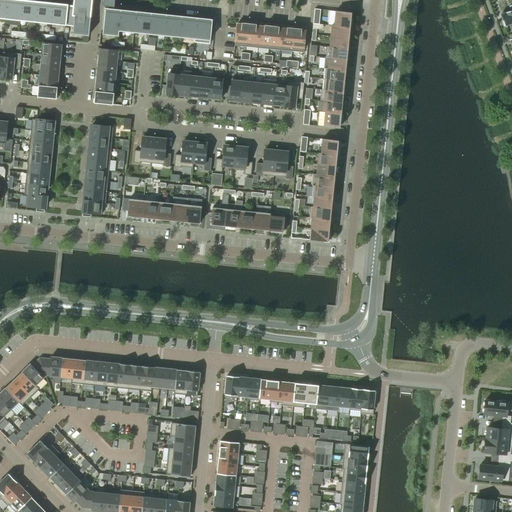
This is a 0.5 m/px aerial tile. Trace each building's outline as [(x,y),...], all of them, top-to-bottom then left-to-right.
[(20,20),(22,1),(21,1),(21,3),(7,2),(6,0),(4,18),(5,18),(19,19),(19,20),(20,20)] [(67,7),(66,15),(90,17),(92,2),(73,0),(72,8),(67,7)] [(35,21),(37,3),(36,3),(36,5),(22,3),(22,1),(20,20),(20,19),(34,21),(35,21)] [(50,23),(52,4),(51,6),(37,5),(37,3),(35,21),(50,22),(50,23)] [(66,15),(67,7),(67,6),(66,6),(66,8),(52,7),(52,4),(50,23),(65,24),(65,25),(66,15)] [(504,26),(506,26),(511,23),(511,4),(509,6),(511,10),(502,14),(504,20),(502,21),(504,26)] [(303,17),(304,11),(290,8),(289,15),(303,17)] [(332,25),(350,27),(350,26),(352,27),(352,18),(349,18),(350,12),(335,11),(334,25),(332,25)] [(118,34),(120,14),(104,12),(102,33),(118,34)] [(120,13),(118,35),(119,30),(134,31),(135,15),(120,13)] [(90,17),(66,15),(65,25),(66,25),(66,24),(73,25),(72,34),(73,34),(73,31),(88,33),(88,36),(90,17)] [(135,15),(134,31),(149,33),(150,17),(135,15)] [(164,34),(166,18),(150,17),(149,33),(164,34)] [(179,36),(181,20),(166,18),(164,34),(179,36)] [(196,21),(181,20),(179,36),(194,37),(194,42),(196,21)] [(196,21),(194,42),(209,44),(212,23),(196,21)] [(246,47),(249,24),(242,23),(241,24),(237,24),(234,45),(246,47)] [(256,25),(249,24),(246,47),(258,48),(260,26),(255,26),(256,25)] [(264,27),(260,26),(258,48),(269,49),(271,26),(264,25),(264,27)] [(332,25),(330,36),(348,38),(350,27),(332,25)] [(269,49),(280,50),(283,28),(278,28),(278,27),(271,26),(269,49)] [(287,29),(283,28),(280,50),(292,51),(294,29),(287,28),(287,29)] [(301,29),(294,29),(292,51),(304,52),(304,46),(306,32),(306,31),(301,30),(301,29)] [(327,46),(327,47),(347,49),(348,38),(330,36),(329,46),(327,46)] [(42,53),(60,55),(61,44),(43,42),(42,53)] [(346,60),(347,49),(327,47),(326,57),(325,57),(346,60)] [(99,48),(98,59),(117,61),(118,50),(99,48)] [(3,52),(1,78),(12,79),(14,53),(3,52)] [(60,55),(42,53),(40,64),(59,66),(60,55)] [(325,57),(323,68),(345,70),(346,60),(325,57)] [(117,61),(98,59),(97,70),(116,72),(117,61)] [(39,75),(58,77),(59,66),(40,64),(39,75)] [(324,79),(344,81),(345,70),(323,68),(325,69),(324,79)] [(97,70),(96,81),(115,83),(116,72),(97,70)] [(177,95),(179,70),(179,74),(168,73),(166,94),(177,95)] [(179,70),(177,95),(178,95),(188,96),(190,71),(179,70)] [(190,71),(188,96),(199,97),(201,75),(200,75),(200,77),(190,76),(191,71),(190,71)] [(38,86),(57,88),(58,77),(39,75),(38,86)] [(210,98),(212,76),(201,75),(199,97),(210,98)] [(212,76),(210,98),(220,99),(223,77),(212,76)] [(240,101),(242,79),(231,78),(229,100),(240,101)] [(242,79),(240,101),(251,102),(253,80),(242,79)] [(251,102),(262,103),(264,79),(264,81),(253,80),(251,102)] [(262,103),(273,105),(275,80),(264,79),(262,103)] [(321,89),(321,90),(343,92),(344,81),(324,79),(322,89),(321,89)] [(275,80),(273,105),(283,106),(286,86),(285,85),(285,86),(275,85),(276,80),(275,80)] [(96,81),(95,92),(113,94),(115,83),(96,81)] [(57,88),(38,86),(37,97),(56,99),(57,88)] [(286,86),(283,106),(294,108),(297,87),(286,86)] [(342,103),(343,92),(321,90),(320,100),(342,103)] [(113,94),(95,92),(93,103),(112,105),(113,94)] [(324,101),(323,111),(341,113),(342,103),(320,100),(320,101),(324,101)] [(341,113),(323,111),(322,112),(325,112),(323,126),(338,128),(338,122),(341,123),(342,114),(340,114),(341,113)] [(131,119),(124,118),(123,129),(130,130),(131,119)] [(52,132),(54,121),(32,119),(31,130),(52,132)] [(91,125),(90,136),(112,138),(113,127),(91,125)] [(31,130),(29,141),(51,143),(52,132),(31,130)] [(111,149),(112,138),(90,136),(89,147),(111,149)] [(151,163),(154,138),(142,137),(141,151),(134,150),(133,163),(140,163),(140,162),(151,163)] [(166,139),(154,138),(151,163),(163,165),(163,166),(169,166),(171,154),(164,153),(166,139)] [(318,153),(336,155),(336,154),(338,154),(339,146),(336,146),(337,140),(322,139),(321,153),(318,153)] [(50,154),(51,143),(29,141),(28,152),(50,154)] [(192,168),(195,142),(183,141),(181,155),(175,154),(174,167),(181,168),(181,166),(192,168)] [(195,142),(192,168),(193,163),(204,164),(204,170),(210,171),(211,158),(205,157),(206,143),(195,142)] [(233,169),(235,146),(224,145),(222,159),(216,158),(214,171),(222,172),(222,166),(233,167),(232,169),(233,169)] [(235,146),(233,169),(244,171),(244,174),(251,175),(252,162),(246,162),(247,147),(235,146)] [(89,147),(88,158),(110,160),(111,149),(89,147)] [(273,176),(276,150),(264,149),(263,163),(256,163),(255,175),(262,176),(262,175),(273,176)] [(276,150),(273,176),(285,177),(285,178),(292,179),(293,166),(286,166),(288,152),(276,150)] [(49,165),(50,154),(28,152),(27,162),(49,165)] [(336,155),(318,153),(317,164),(335,166),(336,155)] [(109,171),(110,160),(88,158),(87,168),(109,171)] [(49,165),(27,162),(26,173),(48,175),(49,165)] [(335,166),(317,164),(316,174),(312,174),(334,177),(335,166)] [(109,171),(87,168),(86,179),(107,182),(109,171)] [(25,184),(47,186),(48,175),(26,173),(25,184)] [(312,174),(311,185),(333,187),(334,177),(312,174)] [(107,182),(86,179),(84,190),(106,192),(107,182)] [(24,195),(26,195),(46,197),(47,186),(25,184),(24,195)] [(333,187),(311,185),(311,186),(312,186),(311,196),(332,198),(333,187)] [(105,203),(106,192),(84,190),(83,201),(103,203),(105,203)] [(44,212),(46,197),(26,195),(25,206),(36,207),(35,211),(44,212)] [(310,206),(310,207),(331,209),(332,198),(311,196),(311,197),(314,197),(313,207),(310,206)] [(127,216),(141,217),(143,200),(129,199),(127,216)] [(157,202),(143,200),(141,217),(155,219),(157,202)] [(103,203),(83,201),(82,216),(91,217),(91,213),(102,214),(103,203)] [(172,203),(157,202),(155,219),(170,220),(172,203)] [(186,205),(172,203),(170,220),(184,222),(186,205)] [(201,206),(186,205),(184,222),(199,223),(201,206)] [(225,226),(227,209),(212,207),(210,224),(225,226)] [(331,209),(310,207),(309,218),(330,220),(331,209)] [(227,209),(225,226),(240,227),(241,210),(227,209)] [(241,210),(240,227),(254,229),(256,212),(241,210)] [(270,213),(256,212),(254,229),(268,230),(270,212),(270,213)] [(270,212),(268,230),(283,232),(285,214),(270,212)] [(312,218),(310,229),(329,230),(330,220),(309,218),(312,218)] [(309,240),(327,242),(329,230),(310,229),(309,240)] [(50,359),(39,358),(46,375),(60,377),(62,358),(50,356),(50,359)] [(30,364),(21,372),(35,386),(35,385),(46,375),(39,358),(32,365),(30,364)] [(62,358),(60,377),(71,378),(72,378),(74,359),(62,358)] [(71,378),(71,383),(83,384),(85,360),(74,359),(72,378),(71,378)] [(85,360),(83,384),(94,385),(96,361),(85,360)] [(96,361),(94,385),(105,386),(108,362),(96,361)] [(108,362),(105,386),(117,388),(119,363),(108,362)] [(119,363),(117,388),(128,389),(130,365),(119,363)] [(130,365),(128,389),(139,390),(142,366),(130,365)] [(142,366),(139,390),(151,391),(151,389),(153,367),(142,366)] [(153,367),(151,389),(159,389),(161,368),(153,367)] [(161,368),(159,389),(166,390),(169,369),(161,368)] [(169,369),(166,390),(174,391),(176,369),(169,369)] [(174,391),(173,393),(185,395),(188,371),(176,369),(174,391)] [(188,371),(185,395),(197,396),(200,372),(188,371)] [(21,372),(13,380),(30,397),(39,389),(35,385),(35,386),(21,372)] [(226,375),(224,397),(236,398),(237,396),(236,396),(238,377),(226,375)] [(238,377),(236,396),(237,396),(247,397),(249,378),(238,377)] [(247,397),(247,399),(259,400),(259,398),(261,379),(249,378),(247,397)] [(261,379),(259,398),(270,399),(272,380),(261,379)] [(13,380),(5,388),(19,402),(18,402),(22,405),(30,397),(13,380)] [(270,399),(269,401),(281,403),(283,381),(272,380),(270,399)] [(281,403),(280,405),(292,406),(295,382),(294,382),(283,381),(281,403)] [(295,382),(292,406),(304,407),(305,403),(304,403),(306,384),(295,382)] [(306,384),(304,403),(305,403),(316,404),(318,385),(306,384)] [(318,385),(316,404),(327,405),(329,386),(318,385)] [(329,386),(327,405),(338,406),(340,387),(329,386)] [(340,387),(338,406),(349,407),(350,407),(351,388),(340,387)] [(5,388),(0,392),(0,398),(11,409),(18,402),(19,402),(5,388)] [(349,407),(349,410),(360,411),(361,411),(363,390),(351,388),(350,407),(349,407)] [(360,411),(360,413),(372,415),(375,390),(363,389),(363,390),(361,411),(360,411)] [(0,413),(3,417),(3,416),(11,409),(0,398),(0,413)] [(505,401),(499,400),(499,402),(485,400),(483,414),(498,415),(497,422),(510,423),(511,416),(506,415),(507,402),(505,402),(505,401)] [(510,423),(497,422),(501,422),(500,428),(487,427),(485,439),(511,442),(511,443),(511,442),(511,422),(510,423)] [(170,436),(174,437),(174,436),(194,438),(195,425),(171,423),(170,436)] [(173,448),(173,449),(192,451),(194,438),(174,436),(174,437),(173,448)] [(42,439),(26,454),(34,462),(50,447),(49,446),(42,439)] [(510,462),(511,461),(511,454),(510,454),(511,443),(511,442),(485,439),(485,440),(485,439),(484,451),(484,452),(497,453),(497,459),(495,459),(495,460),(510,461),(510,462)] [(220,440),(219,452),(237,454),(239,442),(220,440)] [(345,444),(343,456),(367,459),(369,446),(365,446),(345,444)] [(50,447),(34,462),(42,470),(56,456),(56,457),(59,453),(51,445),(49,446),(50,447)] [(168,448),(167,461),(191,463),(192,451),(173,449),(173,448),(168,448)] [(219,452),(218,462),(236,464),(237,454),(219,452)] [(56,456),(42,470),(49,477),(63,464),(56,457),(56,456)] [(343,456),(342,469),(343,469),(343,468),(366,471),(367,459),(343,456)] [(492,479),(492,481),(499,482),(499,480),(508,481),(510,462),(510,461),(495,460),(494,466),(480,465),(478,478),(492,479)] [(167,461),(166,474),(190,476),(191,463),(167,461)] [(63,464),(49,477),(55,483),(69,469),(69,470),(71,468),(64,462),(63,464)] [(218,462),(216,473),(235,475),(236,464),(218,462)] [(343,469),(342,480),(365,483),(366,471),(343,468),(343,469)] [(69,469),(55,483),(60,489),(74,475),(69,470),(69,469)] [(8,473),(0,481),(0,496),(0,497),(16,482),(8,473)] [(74,475),(60,489),(66,494),(79,481),(80,481),(82,479),(75,473),(74,475)] [(215,483),(215,484),(234,486),(235,475),(216,473),(215,483)] [(342,480),(341,492),(364,495),(365,483),(342,480)] [(79,481),(66,494),(73,502),(75,501),(82,507),(90,491),(80,481),(79,481)] [(0,497),(0,496),(0,498),(7,506),(8,505),(24,489),(16,482),(0,497)] [(215,484),(214,495),(233,497),(234,486),(215,484)] [(24,489),(8,505),(14,511),(15,511),(31,497),(24,489)] [(120,492),(118,511),(129,511),(132,491),(120,489),(120,492)] [(90,491),(82,507),(91,508),(91,511),(103,511),(105,493),(90,491)] [(112,493),(110,511),(118,511),(120,492),(112,491),(112,493)] [(132,491),(129,511),(141,511),(143,494),(144,494),(144,492),(132,491)] [(341,492),(340,505),(341,505),(341,504),(362,506),(364,495),(341,492)] [(105,493),(103,511),(110,511),(112,493),(105,493)] [(143,494),(141,511),(149,511),(151,495),(144,494),(143,494)] [(151,495),(149,511),(156,511),(158,498),(159,498),(159,496),(151,495)] [(214,495),(213,506),(232,508),(233,497),(214,495)] [(31,497),(15,511),(31,511),(39,505),(31,497)] [(158,498),(156,511),(164,511),(166,499),(159,498),(158,498)] [(177,500),(176,511),(188,511),(190,499),(177,498),(177,500)] [(166,499),(164,511),(176,511),(177,500),(166,499)] [(473,510),(494,511),(495,511),(497,501),(475,499),(473,510)]
